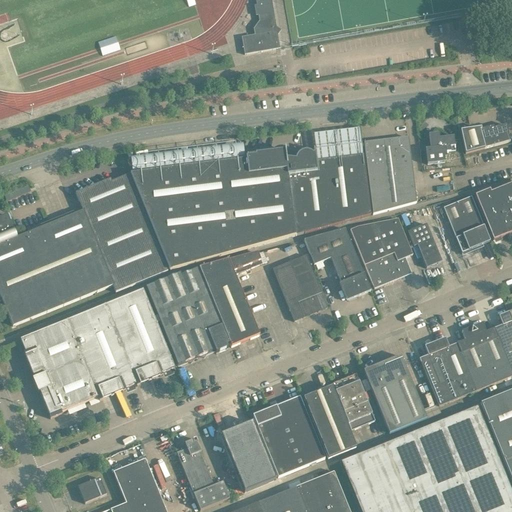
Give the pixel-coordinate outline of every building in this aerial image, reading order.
[(256,0),(257,6),(255,6),(257,15),(262,14),(263,21),(258,28),(259,34),(242,37),(245,55),(280,49),(278,35),(273,32),(276,28),(271,0),(256,0)] [(104,49),(122,43),(117,29),(99,35),(104,49)] [(221,56),(211,59),(216,71),(226,69),(221,56)] [(309,83),(335,82),(334,71),(308,72),(309,83)] [(510,142),(508,136),(507,136),(507,134),(508,134),(508,133),(506,126),(494,129),(493,127),(481,130),(481,129),(477,129),(477,130),(470,132),(470,130),(461,131),(465,154),(510,142)] [(439,134),(429,135),(430,147),(430,149),(426,150),(427,165),(445,163),(444,158),(446,158),(446,153),(456,152),(453,137),(439,139),(439,134)] [(408,138),(364,143),(373,215),(417,203),(408,138)] [(189,167),(130,175),(170,272),(296,237),(371,216),(363,156),(316,162),(314,151),(313,151),(314,155),(313,155),(311,154),(309,153),(307,152),(305,152),(303,153),(301,154),(299,155),(297,157),(296,159),(295,161),(286,161),(286,151),(285,151),(285,153),(246,158),(246,160),(214,164),(189,167)] [(478,153),(463,156),(467,168),(482,165),(478,153)] [(8,216),(0,218),(0,294),(13,327),(115,285),(118,293),(168,272),(129,175),(112,182),(110,179),(76,193),(83,211),(17,238),(8,216)] [(511,184),(491,194),(489,191),(475,197),(493,241),(511,233),(511,184)] [(462,254),(490,242),(471,197),(444,209),(462,254)] [(411,274),(405,259),(412,256),(398,220),(358,228),(350,231),(374,289),(411,274)] [(426,225),(408,232),(414,248),(418,246),(427,268),(441,262),(426,225)] [(315,265),(331,259),(346,296),(368,287),(345,229),(304,240),(314,266),(315,265)] [(267,263),(263,252),(258,254),(258,253),(199,269),(230,345),(231,348),(259,337),(234,276),(267,263)] [(303,319),(313,314),(327,309),(306,256),(273,270),(294,322),(303,319)] [(417,272),(422,270),(419,261),(413,263),(417,272)] [(180,275),(146,289),(178,366),(185,363),(191,364),(195,359),(198,358),(204,359),(208,354),(215,351),(216,354),(228,349),(227,346),(230,345),(199,269),(181,277),(180,275)] [(143,291),(20,340),(23,347),(24,348),(26,352),(24,353),(34,379),(32,380),(38,394),(40,393),(50,419),(62,414),(61,413),(98,398),(99,401),(126,390),(125,388),(129,387),(131,390),(135,388),(135,389),(136,389),(138,388),(137,386),(140,385),(148,381),(152,380),(160,376),(163,375),(162,373),(167,372),(168,375),(173,373),(174,373),(176,372),(175,369),(143,291)] [(511,322),(508,313),(499,317),(502,326),(494,329),(511,375),(511,322)] [(482,324),(462,332),(465,341),(457,344),(476,392),(511,377),(511,375),(494,329),(486,333),(482,324)] [(449,348),(445,339),(435,343),(458,400),(476,392),(457,344),(449,348)] [(428,356),(419,360),(439,407),(458,400),(435,343),(425,347),(428,356)] [(389,435),(426,420),(401,357),(380,365),(379,366),(378,367),(378,368),(378,369),(375,370),(374,368),(364,372),(364,371),(364,372),(389,435)] [(356,375),(332,384),(351,431),(375,422),(356,375)] [(331,388),(303,399),(328,459),(356,448),(331,388)] [(511,391),(480,404),(511,481),(511,391)] [(260,414),(253,416),(278,478),(325,459),(300,397),(287,403),(264,412),(260,414)] [(511,511),(511,492),(477,408),(440,423),(476,511),(511,511)] [(253,423),(221,436),(244,494),(250,491),(274,481),(276,481),(253,423)] [(412,434),(443,511),(476,511),(440,423),(412,434)] [(360,511),(443,511),(412,434),(341,463),(360,511)] [(187,450),(176,454),(200,511),(230,499),(223,483),(222,483),(215,487),(214,486),(213,486),(200,453),(201,453),(196,440),(185,444),(187,450)] [(165,511),(145,460),(113,473),(126,504),(107,511),(165,511)] [(327,470),(316,474),(318,479),(329,475),(327,470)] [(349,511),(334,473),(329,475),(318,479),(295,488),(305,511),(349,511)] [(100,479),(78,487),(85,504),(107,495),(100,479)] [(305,511),(295,488),(259,503),(262,511),(305,511)] [(262,511),(259,503),(237,511),(262,511)]
